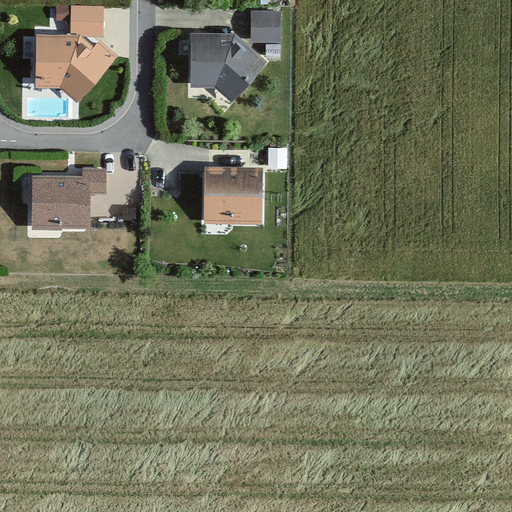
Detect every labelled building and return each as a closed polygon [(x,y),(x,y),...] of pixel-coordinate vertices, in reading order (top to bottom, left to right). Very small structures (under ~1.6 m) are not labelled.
[(102,8),(71,8),(71,37),(79,37),(102,37),(102,8)] [(278,15),(251,15),(251,43),(278,43),(278,15)] [(230,35),(190,36),(190,88),(213,89),(229,103),(264,65),(230,35)] [(71,37),(35,37),(34,88),(58,89),(75,103),(114,57),(99,42),(93,49),(79,37),(71,37)] [(103,170),(82,170),(82,177),(30,177),(30,229),(88,229),(88,194),(103,194),(103,170)] [(259,170),(204,170),(204,224),(259,224),(259,170)]
